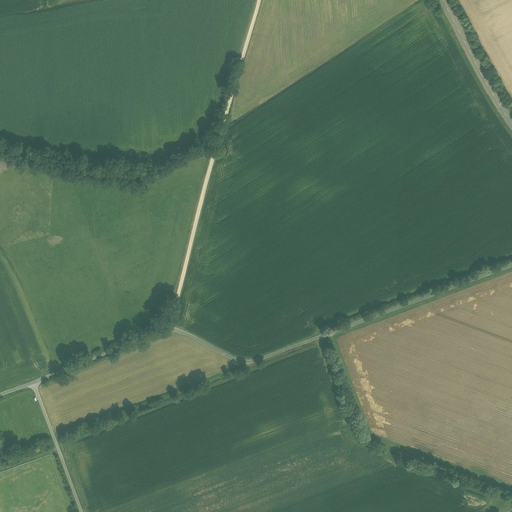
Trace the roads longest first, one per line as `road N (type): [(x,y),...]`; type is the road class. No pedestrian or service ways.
road 1 (unclassified): [(31,381),(170,329),(249,363),(511,264)]
road 2 (track): [(170,329),(257,0)]
road 3 (tertiary): [(511,123),(442,0)]
road 4 (unclassified): [(31,381),(80,511)]
